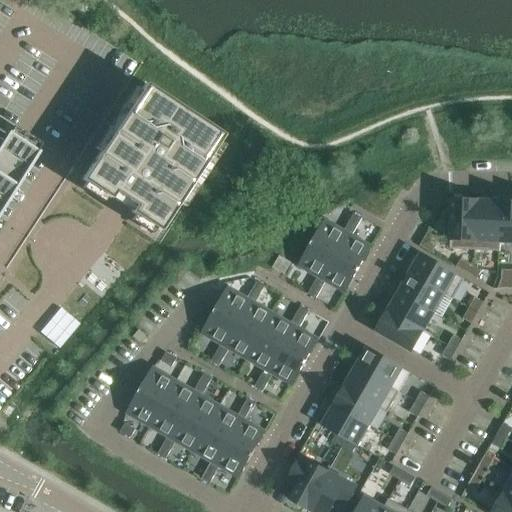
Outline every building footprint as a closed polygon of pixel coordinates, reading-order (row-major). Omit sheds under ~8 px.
[(147,85),(84,182),(113,201),(117,194),(138,208),(134,214),(163,233),(225,136),(147,85)] [(0,211),(39,152),(8,132),(0,143),(0,211)] [(478,201),(478,200),(452,199),(452,216),(445,215),(444,237),(451,237),(450,249),(475,250),(478,201)] [(499,252),(502,202),(478,201),(475,250),(499,252)] [(511,202),(502,202),(499,252),(500,252),(501,242),(511,242),(511,202)] [(357,228),(362,219),(354,214),(349,223),(357,228)] [(312,243),(335,257),(348,234),(352,236),(357,228),(349,223),(344,232),(325,221),(312,243)] [(352,236),(348,234),(335,257),(359,270),(363,262),(371,247),(352,236)] [(322,279),(335,257),(312,243),(299,266),(318,277),(313,286),(321,290),(326,281),(322,279)] [(464,279),(421,254),(410,274),(453,299),(464,279)] [(291,263),(280,256),(273,268),(284,275),(291,263)] [(359,270),(335,257),(322,279),(326,281),(345,292),(354,278),(359,270)] [(472,265),(461,259),(456,268),(467,274),(472,265)] [(472,265),(467,274),(477,279),(482,271),(472,265)] [(501,280),(498,289),(511,289),(511,270),(502,270),(501,280)] [(453,299),(410,274),(399,293),(434,313),(444,295),(453,300),(453,299)] [(257,282),(252,291),(260,295),(265,287),(257,282)] [(316,299),(321,290),(313,286),(308,294),(316,299)] [(216,311),(238,324),(251,302),(255,304),(260,295),(252,291),(247,299),(228,288),(216,311)] [(434,313),(399,293),(388,311),(423,332),(434,313)] [(475,298),(469,308),(478,313),(484,303),(475,298)] [(238,324),(260,337),(273,314),(255,304),(251,302),(238,324)] [(309,312),(301,307),(296,316),(304,320),(309,312)] [(472,324),(478,313),(469,308),(463,319),(472,324)] [(226,347),(238,324),(216,311),(203,334),(222,344),(216,353),(225,358),(230,349),(226,347)] [(423,332),(388,311),(377,331),(412,351),(423,332)] [(291,324),(273,314),(260,337),(282,349),(295,327),(299,329),(304,320),(296,316),(291,324)] [(260,337),(238,324),(226,347),(230,349),(247,359),(260,337)] [(295,327),(282,349),(305,363),(310,355),(309,354),(318,340),(299,329),(295,327)] [(454,335),(448,346),(457,351),(463,340),(454,335)] [(269,372),(282,349),(260,337),(247,359),(265,370),(260,378),(268,383),(273,374),(269,372)] [(451,361),(457,351),(448,346),(442,356),(451,361)] [(367,348),(356,368),(399,393),(399,392),(391,387),(402,368),(367,348)] [(305,363),(282,349),(269,372),(273,374),(292,385),(300,370),(301,371),(305,363)] [(177,359),(166,353),(162,361),(172,368),(177,359)] [(219,366),(225,358),(216,353),(211,362),(219,366)] [(176,382),(153,368),(140,391),(163,404),(176,382)] [(388,412),(399,393),(356,368),(345,387),(388,412)] [(204,374),(199,383),(207,388),(212,379),(204,374)] [(263,392),(268,383),(260,378),(255,387),(263,392)] [(194,392),(176,382),(163,404),(185,417),(198,394),(202,396),(207,388),(199,383),(194,392)] [(388,413),(388,412),(345,387),(334,406),(369,426),(379,408),(388,413)] [(150,427),(163,404),(140,391),(127,414),(150,427)] [(421,392),(415,402),(424,407),(430,397),(421,392)] [(202,396),(198,394),(185,417),(207,429),(220,407),(202,396)] [(256,404),(248,400),(243,408),(251,413),(256,404)] [(418,418),(424,407),(415,402),(409,413),(418,418)] [(185,417),(163,404),(150,427),(168,437),(163,446),(171,450),(176,442),(172,439),(185,417)] [(323,425),(358,445),(369,426),(334,406),(323,425)] [(238,417),(220,407),(207,429),(229,442),(242,419),(246,422),(251,413),(243,408),(238,417)] [(207,429),(185,417),(172,439),(176,442),(194,452),(207,429)] [(246,422),(242,419),(229,442),(252,455),(257,447),(256,447),(265,432),(246,422)] [(511,428),(504,423),(498,434),(506,439),(511,428)] [(136,430),(126,424),(121,432),(131,438),(136,430)] [(216,464),(229,442),(207,429),(194,452),(212,462),(207,471),(215,475),(220,467),(216,464)] [(408,434),(400,429),(394,440),(402,445),(408,434)] [(347,439),(337,433),(332,442),(342,448),(347,439)] [(500,449),(506,439),(498,434),(492,444),(500,449)] [(357,445),(347,439),(342,448),(352,454),(357,445)] [(402,445),(394,440),(388,450),(396,455),(402,445)] [(247,463),(252,455),(229,442),(216,464),(220,467),(239,477),(247,463)] [(171,450),(163,446),(158,454),(166,459),(171,450)] [(308,509),(309,509),(329,472),(301,456),(287,482),(297,488),(291,500),(308,509)] [(482,480),(488,470),(480,465),(474,475),(482,480)] [(400,481),(405,472),(394,466),(390,475),(400,481)] [(215,475),(207,471),(202,479),(210,484),(215,475)] [(343,511),(357,487),(329,472),(309,509),(314,511),(330,511),(333,507),(341,511),(343,511)] [(415,478),(405,472),(400,481),(410,487),(415,478)] [(482,480),(474,475),(468,486),(476,491),(482,480)] [(442,494),(432,488),(427,496),(437,502),(442,494)] [(511,511),(511,497),(504,493),(493,511),(511,511)] [(453,500),(442,494),(437,502),(448,508),(453,500)] [(389,499),(384,508),(365,497),(357,511),(382,511),(389,500),(389,499)] [(407,511),(409,510),(389,500),(382,511),(407,511)]
